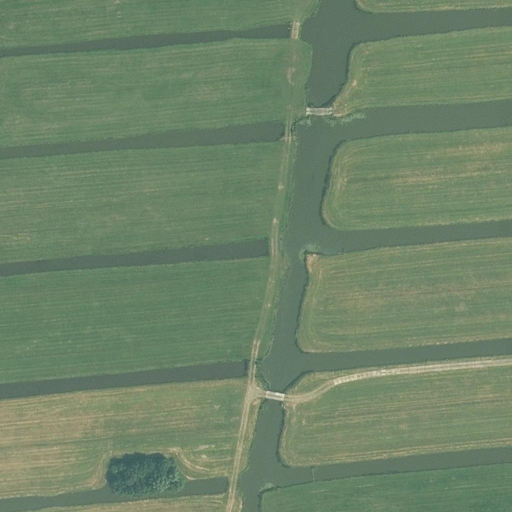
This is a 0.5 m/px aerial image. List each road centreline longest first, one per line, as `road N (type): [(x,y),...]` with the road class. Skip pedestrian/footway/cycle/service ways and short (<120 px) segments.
road 1 (track): [(277,219),(251,391),(292,399),(358,375),(511,361)]
road 2 (track): [(251,391),(229,511)]
